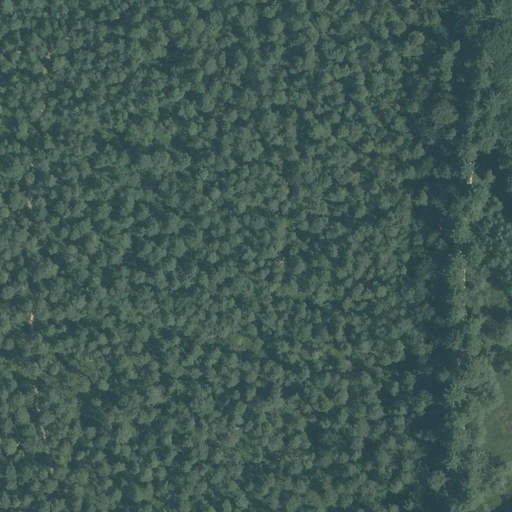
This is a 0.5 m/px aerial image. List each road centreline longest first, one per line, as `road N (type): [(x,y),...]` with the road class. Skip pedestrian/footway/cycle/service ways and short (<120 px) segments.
road 1 (track): [(487,0),(489,66),(463,235),(462,511)]
road 2 (track): [(46,52),(28,254),(39,418),(66,511)]
road 3 (track): [(145,0),(46,52),(0,54)]
